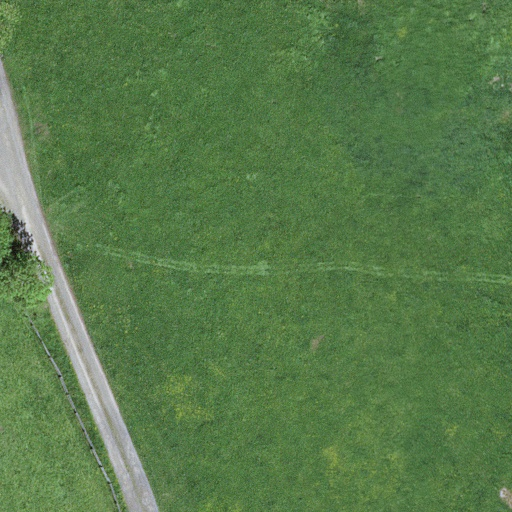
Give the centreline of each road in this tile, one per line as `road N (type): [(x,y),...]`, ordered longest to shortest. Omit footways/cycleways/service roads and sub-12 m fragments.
road 1 (track): [(25,213),(138,511)]
road 2 (track): [(0,81),(25,213)]
